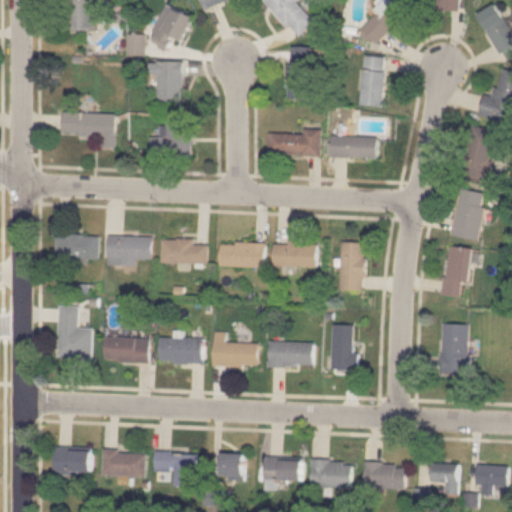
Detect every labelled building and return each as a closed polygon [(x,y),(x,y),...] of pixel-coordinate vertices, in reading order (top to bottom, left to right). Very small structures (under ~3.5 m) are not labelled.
[(68,0),(68,29),(96,29),(96,0),(68,0)] [(202,0),(205,8),(226,0),(202,0)] [(316,20),(298,0),(265,0),(300,36),(316,20)] [(386,0),(361,26),(378,42),(415,4),(410,0),(386,0)] [(426,0),(426,9),(463,9),(463,0),(426,0)] [(503,60),(511,56),(511,28),(501,3),(483,11),(503,60)] [(184,40),(195,16),(168,4),(151,41),(168,49),(175,36),(184,40)] [(312,97),(312,45),(290,45),(290,97),(312,97)] [(388,56),(365,55),(362,104),(385,105),(388,56)] [(157,106),(184,106),(184,60),(157,60),(157,106)] [(511,120),(511,70),(504,68),(497,97),(487,94),(482,113),(511,120)] [(118,113),(64,111),(63,134),(103,135),(103,146),(117,146),(118,113)] [(192,155),(192,117),(164,117),(164,135),(152,135),(152,155),(192,155)] [(490,178),(498,128),(472,124),(464,174),(490,178)] [(305,132),(269,132),(269,154),(323,154),(323,128),(305,128),(305,132)] [(379,135),(333,135),(333,156),(379,156),(379,135)] [(487,191),(460,187),(453,234),(480,238),(487,191)] [(100,257),(100,233),(56,233),(56,257),(100,257)] [(153,235),(109,235),(109,264),(139,264),(139,257),(153,257),(153,235)] [(195,238),(162,237),(162,262),(208,263),(208,243),(195,242),(195,238)] [(221,265),(265,267),(266,242),(222,241),(221,265)] [(319,266),(319,242),(274,241),(274,266),(319,266)] [(366,289),(366,241),(342,241),(342,289),(366,289)] [(473,247),(450,244),(444,294),(467,297),(473,247)] [(94,327),(80,327),(80,304),(60,303),(59,358),(93,359),(94,327)] [(472,374),(472,323),(443,322),(443,374),(472,374)] [(334,368),(359,368),(359,352),(355,352),(355,324),(334,324),(334,368)] [(260,342),(225,341),(225,331),(215,331),(214,364),(259,366),(260,342)] [(151,337),(106,336),(105,360),(150,361),(151,337)] [(160,337),(160,362),(203,362),(204,337),(160,337)] [(315,341),(270,341),(270,366),(315,367),(315,341)] [(55,472),(93,472),(93,447),(55,447),(55,472)] [(104,473),(146,474),(146,450),(104,450),(104,473)] [(197,451),(155,451),(155,471),(175,471),(175,485),(197,485),(197,451)] [(222,474),(245,474),(245,452),(222,452),(222,474)] [(304,457),(266,457),(266,480),(304,480),(304,457)] [(313,486),(353,486),(353,459),(313,459),(313,486)] [(406,488),(407,462),(366,462),(366,487),(406,488)] [(460,463),(433,463),(433,481),(447,481),(447,493),(460,493),(460,463)] [(478,485),(483,485),(482,496),(508,497),(509,465),(478,464),(478,485)]
